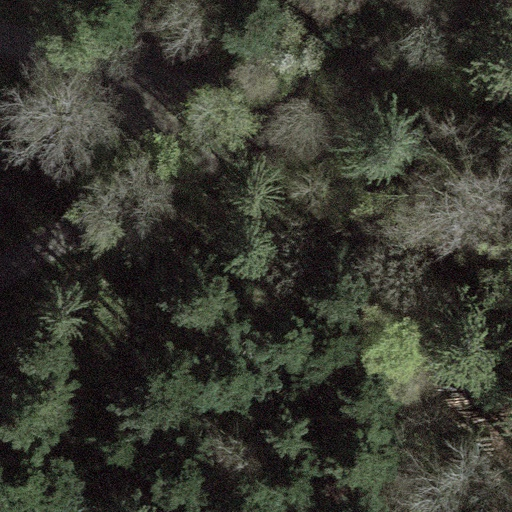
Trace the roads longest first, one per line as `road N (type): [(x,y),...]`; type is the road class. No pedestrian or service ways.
road 1 (track): [(400,511),(357,63)]
road 2 (track): [(357,63),(0,273)]
road 3 (track): [(0,17),(357,63)]
road 4 (track): [(463,0),(357,63)]
